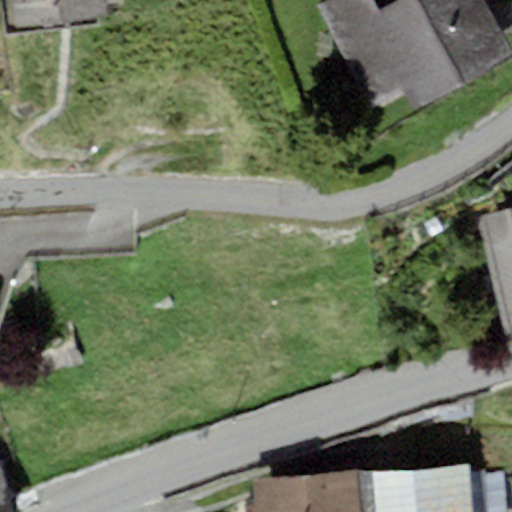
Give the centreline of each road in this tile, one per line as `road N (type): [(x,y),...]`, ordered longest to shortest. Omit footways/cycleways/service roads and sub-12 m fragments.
road 1 (residential): [(0,195),(327,203),(398,191),(511,122)]
road 2 (residential): [(78,511),(302,421),(412,384),(511,364)]
